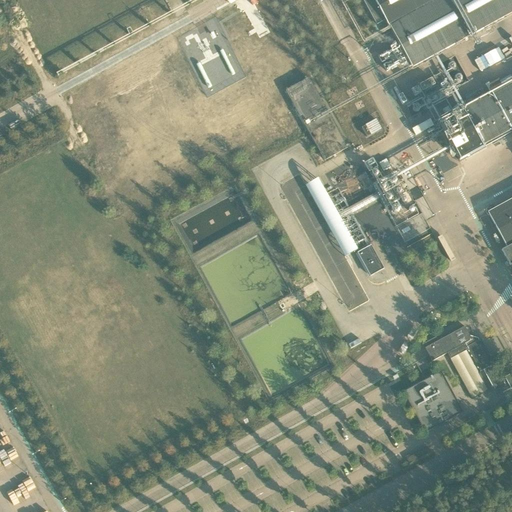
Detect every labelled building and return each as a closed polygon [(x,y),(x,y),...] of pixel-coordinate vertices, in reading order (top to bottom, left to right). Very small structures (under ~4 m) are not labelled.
[(10,0),(36,57),(72,42),(74,47),(124,25),(112,0),(10,0)] [(265,0),(259,0),(224,15),(231,32),(272,14),(265,0)] [(511,0),(363,0),(376,24),(386,19),(412,67),(511,12),(511,81),(492,92),(488,85),(442,110),(443,112),(435,116),(438,122),(459,160),(511,132),(511,199),(488,213),(507,247),(502,250),(510,265),(511,263),(511,0)] [(308,77),(286,90),(305,125),(325,160),(347,148),(336,129),(308,77)] [(18,108),(30,101),(27,96),(15,103),(18,108)] [(430,119),(412,129),(415,136),(433,125),(430,119)] [(367,137),(381,129),(376,120),(361,128),(367,137)] [(306,186),(345,256),(357,249),(319,180),(306,186)] [(384,268),(371,245),(357,253),(370,276),(384,268)] [(425,349),(428,355),(432,361),(447,353),(450,359),(468,350),(480,372),(483,370),(494,364),(489,354),(481,339),(478,340),(477,337),(469,335),(465,326),(438,341),(436,338),(423,345),(425,348),(425,349)] [(468,350),(450,359),(472,399),(488,390),(478,373),(480,372),(468,350)] [(495,394),(501,391),(504,390),(504,391),(511,387),(511,362),(511,363),(489,354),(494,364),(483,370),(492,386),(491,386),(495,394)] [(418,384),(403,392),(425,433),(440,424),(446,421),(463,412),(459,406),(441,371),(425,380),(418,384)] [(0,470),(13,465),(14,468),(23,464),(15,446),(0,452),(0,470)] [(34,484),(19,492),(22,498),(27,496),(28,497),(38,492),(34,484)] [(8,498),(12,506),(18,503),(14,495),(8,498)]
